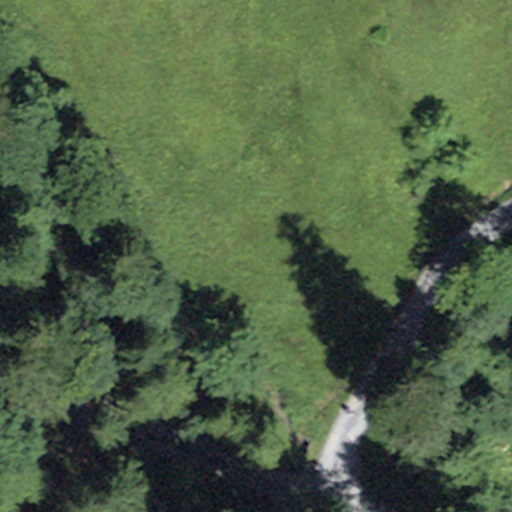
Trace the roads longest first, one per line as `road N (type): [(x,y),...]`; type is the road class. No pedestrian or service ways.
road 1 (track): [(365,508),(0,390)]
road 2 (track): [(370,511),(347,481),(341,456),(373,371),(445,245),(511,205)]
